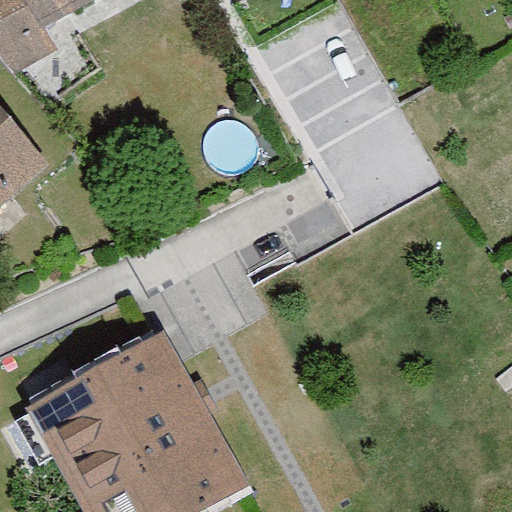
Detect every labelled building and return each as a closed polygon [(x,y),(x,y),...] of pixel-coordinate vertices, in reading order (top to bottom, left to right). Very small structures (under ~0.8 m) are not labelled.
[(41,32),(22,0),(0,0),(0,66),(5,71),(48,49),(41,32)] [(22,0),(41,32),(96,0),(22,0)] [(344,3),(257,44),(343,226),(430,185),(344,3)] [(0,206),(45,171),(0,114),(0,206)] [(159,336),(21,409),(75,511),(196,511),(241,489),(159,336)]
